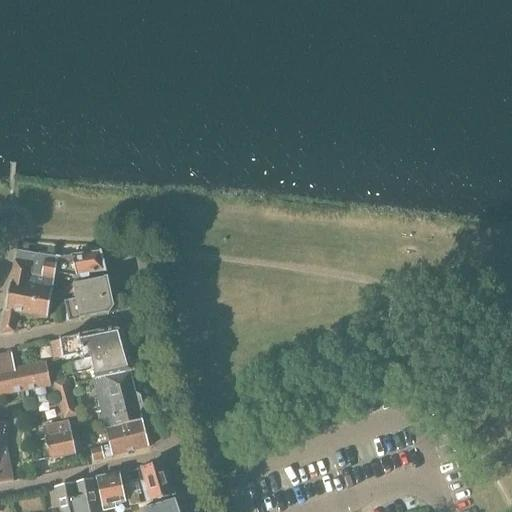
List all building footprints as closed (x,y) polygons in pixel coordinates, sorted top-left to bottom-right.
[(105,273),(101,252),(60,258),(16,251),(14,262),(32,265),(30,274),(54,278),(55,271),(75,276),(79,276),(79,278),(81,280),(87,279),(88,277),(88,275),(105,273)] [(10,282),(5,310),(0,333),(13,331),(16,312),(47,318),(49,310),(54,278),(30,274),(32,265),(14,262),(11,283),(10,282)] [(65,302),(67,311),(69,321),(108,313),(112,307),(106,279),(72,286),(75,300),(65,302)] [(83,356),(84,361),(127,352),(122,335),(122,334),(115,330),(51,343),(54,361),(83,356)] [(132,369),(127,352),(84,361),(71,363),(73,374),(90,371),(94,369),(96,379),(129,373),(132,369)] [(12,354),(0,355),(0,395),(50,386),(46,364),(15,369),(12,354)] [(93,380),(106,429),(142,420),(140,411),(143,407),(141,396),(135,393),(129,373),(96,379),(93,380)] [(76,416),(66,381),(66,380),(53,384),(64,420),(76,416)] [(47,402),(45,387),(34,389),(37,404),(47,402)] [(90,450),(93,461),(103,458),(112,456),(149,447),(142,420),(106,429),(110,446),(100,448),(90,450)] [(0,422),(0,483),(12,481),(5,443),(9,425),(0,422)] [(71,434),(69,423),(43,429),(45,439),(49,460),(76,455),(71,433),(71,434)] [(173,495),(163,464),(142,468),(145,483),(142,484),(148,503),(173,495)] [(97,478),(98,479),(104,510),(115,507),(114,504),(124,501),(119,473),(97,478)] [(98,511),(98,509),(92,480),(75,484),(78,496),(75,496),(78,511),(98,511)] [(131,481),(125,482),(130,506),(136,505),(131,481)] [(55,488),(60,511),(78,511),(75,496),(73,484),(55,488)] [(179,511),(175,500),(139,510),(139,511),(179,511)]
